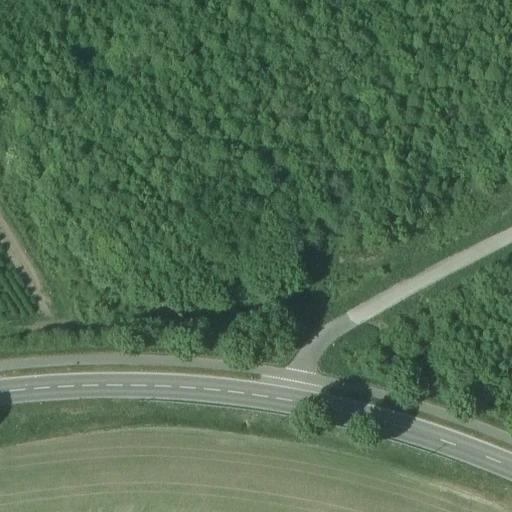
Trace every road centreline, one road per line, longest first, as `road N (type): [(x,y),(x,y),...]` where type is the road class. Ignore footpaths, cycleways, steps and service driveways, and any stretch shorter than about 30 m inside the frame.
road 1 (tertiary): [(0,394),(131,386),(290,402),(435,439),(511,470)]
road 2 (track): [(290,402),(333,327),(511,234)]
